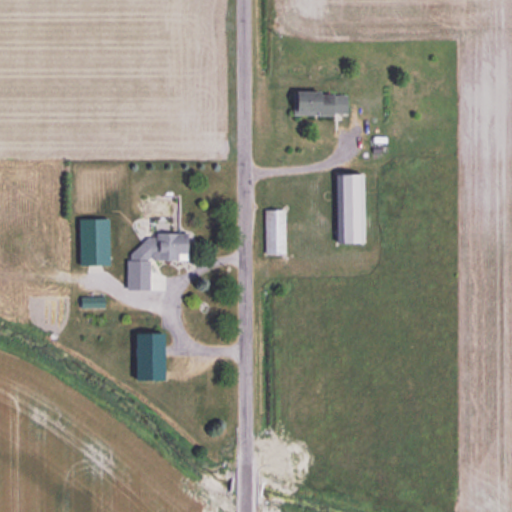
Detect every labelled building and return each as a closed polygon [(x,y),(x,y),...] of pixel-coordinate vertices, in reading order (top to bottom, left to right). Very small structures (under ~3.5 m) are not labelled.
[(287,114),(344,114),(344,91),(287,91),(287,114)] [(332,171),(332,241),(362,241),(362,171),(332,171)] [(262,253),(283,253),(283,208),(262,208),(262,253)] [(75,264),(108,264),(108,217),(75,217),(75,264)] [(135,258),(184,258),(184,234),(135,234),(135,258)] [(135,275),(135,289),(154,289),(154,275),(135,275)] [(129,331),(129,380),(162,380),(162,331),(129,331)]
